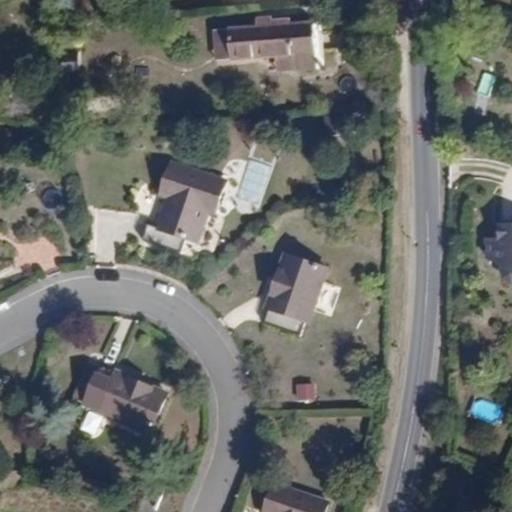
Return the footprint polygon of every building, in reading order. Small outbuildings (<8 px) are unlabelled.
[(307,68),(323,67),(320,23),(296,24),(296,16),(264,19),(265,25),(218,28),(220,53),(235,52),(236,62),(279,59),(280,70),(307,68)] [(216,200),(157,179),(147,207),(156,210),(145,241),(134,237),(127,256),(167,269),(173,252),(184,256),(196,224),(206,228),(216,200)] [(511,223),(495,223),(495,237),(485,237),(485,267),(498,267),(498,286),(511,286),(511,223)] [(254,319),(258,320),(252,340),(286,351),(292,332),(296,334),(315,283),(273,268),(254,319)] [(313,384),(294,387),(297,405),(316,402),(313,384)] [(64,413),(43,411),(40,445),(60,446),(59,453),(112,459),(117,415),(64,409),(64,413)] [(253,511),(284,511),(258,501),(253,511)]
